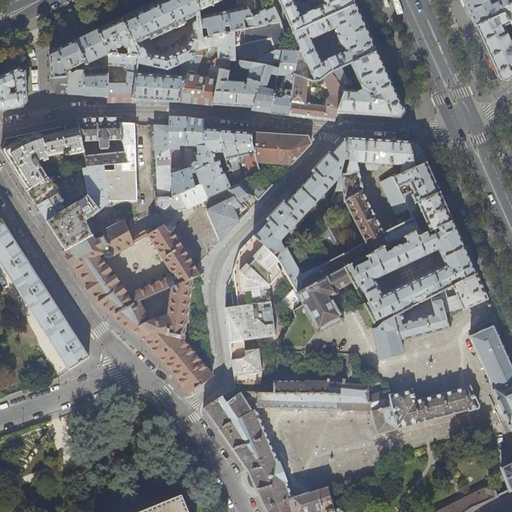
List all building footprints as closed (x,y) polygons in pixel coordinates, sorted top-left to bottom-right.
[(159,0),(154,3),(122,18),(139,55),(138,62),(167,69),(181,63),(193,57),(194,55),(197,48),(199,40),(203,42),(202,38),(201,31),(200,16),(199,11),(197,0),(159,0)] [(226,1),(225,0),(234,0),(236,5),(235,6),(237,9),(200,16),(201,31),(207,31),(208,36),(225,33),(225,27),(230,26),(231,32),(256,26),(252,17),(243,0),(197,0),(199,11),(215,3),(216,5),(226,1)] [(278,0),(293,32),(356,4),(354,0),(278,0)] [(463,0),(475,26),(504,14),(501,10),(511,3),(511,0),(498,0),(492,3),(490,0),(463,0)] [(260,13),(252,17),(256,26),(280,21),(272,2),(269,4),(268,6),(270,9),(266,11),(265,9),(260,11),(260,13)] [(511,3),(501,10),(504,14),(510,23),(511,24),(511,3)] [(297,39),(300,46),(299,52),(294,74),(307,78),(314,81),(319,80),(324,77),(331,72),(341,67),(351,63),(377,51),(372,40),(367,29),(356,4),(293,32),(289,34),(292,42),(297,39)] [(503,26),(510,23),(504,14),(475,26),(483,42),(486,51),(499,80),(507,82),(511,77),(511,39),(510,40),(503,26)] [(109,53),(139,55),(122,18),(107,25),(97,29),(109,53)] [(280,21),(256,26),(231,32),(225,33),(208,36),(202,38),(203,42),(199,40),(197,48),(197,55),(194,55),(193,57),(188,70),(197,72),(203,55),(203,49),(217,46),(218,58),(212,57),(207,78),(187,74),(178,102),(187,103),(195,104),(212,105),(212,104),(222,59),(232,60),(235,60),(235,44),(271,38),(275,50),(283,46),(289,44),(280,21)] [(85,35),(75,40),(89,70),(99,70),(95,60),(99,58),(105,69),(109,69),(109,65),(109,53),(97,29),(85,35)] [(53,50),(49,57),(51,78),(51,88),(57,94),(69,94),(83,95),(84,70),(89,70),(75,40),(60,47),(53,50)] [(283,46),(275,50),(260,58),(258,59),(256,63),(265,65),(253,107),(252,110),(268,112),(269,112),(271,112),(275,92),(275,90),(265,88),(272,68),(274,68),(274,67),(279,68),(282,52),(283,46)] [(390,81),(377,51),(351,63),(363,89),(358,91),(349,91),(349,85),(350,86),(351,83),(351,81),(350,79),(347,79),(341,67),(331,72),(344,92),(337,112),(394,116),(399,117),(404,110),(390,81)] [(299,52),(282,52),(279,68),(277,75),(287,75),(285,90),(281,90),(279,91),(278,93),(275,92),(271,112),(274,113),(289,115),(294,74),(299,52)] [(139,55),(109,53),(109,65),(127,66),(125,83),(108,83),(108,97),(108,103),(111,103),(132,102),(133,99),(138,62),(139,55)] [(188,70),(193,57),(181,63),(180,75),(166,74),(167,69),(138,62),(133,99),(132,102),(133,102),(142,100),(146,100),(158,101),(178,102),(187,74),(188,70)] [(0,66),(0,75),(19,66),(25,71),(27,92),(32,92),(31,67),(17,59),(0,66)] [(228,81),(232,60),(222,59),(212,104),(233,105),(253,107),(265,65),(256,63),(241,60),(240,62),(240,63),(240,65),(241,66),(242,67),(244,68),(251,69),(247,82),(228,81)] [(25,71),(19,66),(0,75),(0,110),(15,108),(22,107),(27,101),(27,93),(27,92),(25,71)] [(109,69),(105,69),(99,70),(89,70),(84,70),(83,95),(95,96),(108,97),(108,83),(109,78),(109,74),(109,69)] [(344,92),(331,72),(324,77),(331,95),(327,99),(321,98),(320,105),(315,105),(316,102),(312,101),(312,104),(305,103),(307,78),(294,74),(289,115),(327,120),(332,121),(334,121),(337,112),(344,92)] [(78,119),(79,123),(82,142),(99,141),(100,147),(102,149),(108,149),(110,147),(109,140),(123,139),(118,123),(117,117),(104,118),(100,118),(78,119)] [(204,120),(188,118),(171,117),(170,117),(170,126),(172,196),(180,193),(195,187),(194,169),(198,168),(200,184),(203,183),(212,179),(204,137),(204,129),(204,120)] [(84,152),(82,142),(79,123),(6,139),(1,151),(7,159),(20,180),(27,191),(48,179),(37,161),(43,158),(44,161),(49,159),(48,156),(64,153),(64,155),(65,155),(66,156),(77,153),(77,156),(81,155),(81,153),(84,152)] [(122,123),(118,123),(123,139),(126,153),(128,162),(103,165),(108,201),(137,200),(134,124),(122,123)] [(172,196),(170,126),(149,125),(149,129),(154,129),(155,157),(157,157),(158,197),(157,197),(157,207),(160,209),(187,207),(180,193),(172,196)] [(212,129),(204,129),(204,137),(212,179),(225,173),(230,170),(229,166),(228,166),(227,162),(220,163),(219,159),(215,160),(214,152),(223,151),(221,135),(219,135),(219,130),(212,129)] [(228,130),(219,130),(219,135),(221,135),(223,151),(227,162),(228,166),(229,166),(230,170),(231,170),(232,170),(235,178),(226,182),(223,177),(226,175),(225,173),(212,179),(203,183),(209,195),(239,182),(244,180),(236,157),(244,156),(250,177),(259,173),(257,162),(251,141),(252,140),(251,132),(241,131),(232,130),(228,130)] [(303,135),(251,132),(252,140),(251,141),(257,162),(292,165),(312,144),(310,139),(308,136),(303,135)] [(348,159),(344,138),(330,154),(329,153),(318,165),(313,171),(314,171),(302,183),(298,188),(284,202),(268,219),(268,220),(261,228),(254,235),(278,257),(281,250),(285,248),(282,239),(290,231),(289,230),(289,228),(290,228),(292,228),(294,227),(295,225),(295,222),(298,222),(298,223),(336,183),(335,181),(337,180),(340,179),(340,178),(344,159),(348,159)] [(363,192),(364,192),(357,164),(357,162),(362,162),(366,163),(366,165),(368,170),(377,170),(379,167),(379,163),(397,164),(397,176),(415,168),(410,142),(378,140),(362,139),(344,138),(348,159),(344,159),(340,178),(340,179),(335,201),(336,202),(338,206),(346,202),(363,192)] [(411,142),(410,142),(415,168),(427,162),(420,147),(414,142),(411,142)] [(425,145),(420,147),(427,162),(432,160),(425,145)] [(87,168),(103,165),(128,162),(126,153),(119,154),(110,153),(85,156),(87,168)] [(434,177),(427,162),(415,168),(397,176),(393,178),(398,187),(409,182),(412,190),(402,195),(407,206),(440,191),(434,177)] [(88,195),(100,209),(108,202),(108,201),(103,165),(87,168),(84,168),(88,195)] [(250,177),(244,180),(239,182),(254,196),(257,199),(259,201),(266,192),(250,177)] [(402,195),(398,187),(393,178),(392,177),(381,182),(396,214),(408,209),(407,206),(402,195)] [(46,221),(66,209),(62,203),(64,202),(59,194),(60,192),(54,183),(53,184),(49,178),(48,179),(27,191),(36,205),(46,221)] [(254,196),(239,182),(209,195),(203,183),(200,184),(195,187),(180,193),(187,207),(209,197),(213,206),(208,209),(221,240),(240,221),(235,209),(239,207),(243,205),(241,202),(245,201),(250,198),(254,196)] [(446,204),(440,191),(407,206),(408,209),(413,218),(413,219),(421,216),(420,213),(422,212),(427,223),(421,226),(419,221),(415,223),(419,230),(421,234),(427,232),(434,228),(453,220),(448,209),(446,206),(446,204)] [(363,192),(346,202),(366,242),(302,276),(286,248),(285,248),(281,250),(278,257),(280,262),(297,291),(326,276),(326,278),(345,268),(351,264),(367,256),(384,247),(405,237),(415,231),(417,236),(421,234),(419,230),(415,223),(413,219),(413,218),(384,232),(363,192)] [(100,209),(88,195),(66,209),(46,221),(52,230),(65,250),(93,234),(87,220),(100,209)] [(124,218),(93,234),(103,251),(106,256),(110,256),(134,243),(132,239),(124,218)] [(361,286),(368,302),(364,304),(365,307),(372,320),(373,322),(379,319),(385,316),(387,320),(402,312),(411,307),(409,303),(413,301),(413,303),(428,296),(427,293),(430,292),(432,296),(444,290),(452,286),(450,281),(460,276),(461,278),(458,279),(459,282),(477,273),(468,254),(467,251),(453,220),(434,228),(435,230),(437,231),(439,230),(440,232),(429,237),(427,232),(421,234),(417,236),(415,231),(405,237),(407,240),(403,242),(402,245),(400,244),(394,246),(393,248),(392,250),(387,252),(384,247),(367,256),(369,260),(356,266),(356,267),(353,267),(351,264),(345,268),(353,282),(355,288),(361,286)] [(166,278),(171,287),(192,278),(199,275),(200,275),(199,272),(197,269),(172,230),(174,226),(171,221),(167,221),(164,222),(153,230),(145,235),(145,236),(146,235),(146,236),(148,235),(172,275),(166,278)] [(4,224),(0,226),(0,259),(70,369),(88,357),(52,300),(29,264),(4,224)] [(309,238),(315,249),(332,239),(335,245),(345,242),(344,239),(342,240),(334,224),(309,238)] [(152,228),(132,239),(134,243),(146,236),(146,235),(145,236),(145,235),(153,230),(152,228)] [(139,304),(133,307),(128,295),(99,253),(103,251),(93,234),(65,250),(63,251),(69,260),(86,287),(97,303),(136,333),(148,323),(139,304)] [(224,308),(234,379),(262,376),(258,348),(246,350),(244,335),(256,333),(257,338),(276,336),(270,285),(283,272),(278,263),(280,262),(278,257),(254,235),(251,238),(239,251),(233,269),(238,306),(242,305),(242,310),(239,311),(239,314),(235,315),(230,279),(230,280),(227,288),(225,295),(225,302),(224,308)] [(353,282),(345,268),(326,278),(297,293),(304,304),(303,305),(319,331),(343,318),(331,294),(353,282)] [(376,328),(376,327),(372,329),(380,356),(380,357),(380,358),(380,359),(382,359),(381,358),(401,353),(402,353),(403,353),(403,352),(402,352),(400,341),(449,328),(445,311),(463,307),(464,306),(465,309),(488,299),(477,273),(459,282),(452,286),(457,296),(446,299),(444,290),(432,296),(431,297),(435,314),(404,322),(402,312),(387,320),(382,322),(376,328)] [(171,287),(166,278),(128,295),(133,307),(139,304),(171,287)] [(158,356),(184,339),(192,278),(171,287),(168,315),(148,323),(136,333),(158,356)] [(365,324),(372,320),(365,307),(359,311),(365,324)] [(511,463),(501,468),(510,491),(511,489),(511,370),(511,369),(511,368),(511,366),(510,366),(507,358),(506,355),(505,355),(502,348),(503,348),(501,345),(497,337),(498,337),(497,334),(496,334),(493,327),(481,332),(470,337),(493,388),(492,388),(510,427),(511,430),(511,463)] [(184,339),(158,356),(161,359),(172,371),(183,386),(188,393),(189,393),(190,393),(212,377),(213,376),(212,375),(184,339)] [(257,407),(371,410),(378,434),(399,428),(390,395),(389,391),(369,396),(367,386),(342,384),(342,377),(341,377),(341,374),(328,374),(328,379),(327,379),(327,382),(274,381),(274,393),(241,392),(226,403),(222,396),(204,409),(242,464),(248,472),(247,474),(246,477),(246,480),(247,483),(249,486),(250,487),(253,488),(256,489),(258,494),(266,511),(465,511),(472,508),(496,497),(492,485),(485,488),(439,511),(342,511),(341,510),(339,509),(339,508),(334,509),(328,487),(293,498),(291,494),(292,494),(291,492),(287,481),(286,478),(285,478),(284,475),(285,474),(282,468),(281,468),(280,466),(281,465),(280,462),(279,462),(274,449),(273,449),(256,409),(257,407)] [(390,395),(399,428),(478,408),(478,407),(469,386),(415,400),(412,389),(390,395)] [(190,511),(183,492),(135,511),(190,511)]
